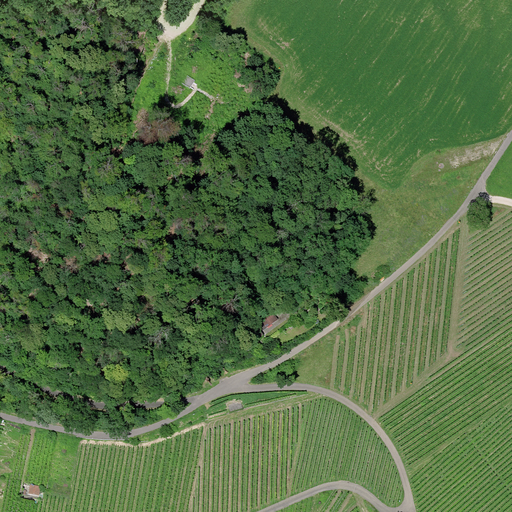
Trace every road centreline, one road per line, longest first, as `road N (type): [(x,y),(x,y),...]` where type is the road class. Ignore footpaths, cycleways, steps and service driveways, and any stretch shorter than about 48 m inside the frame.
road 1 (track): [(223,390),(365,300),(475,194)]
road 2 (track): [(407,511),(409,491),(392,449),(360,410),(314,388),(223,390)]
road 3 (track): [(0,415),(72,431),(144,433),(223,390)]
road 4 (residential): [(223,390),(101,406),(0,367)]
road 5 (track): [(265,511),(335,483),(359,488),(386,511)]
